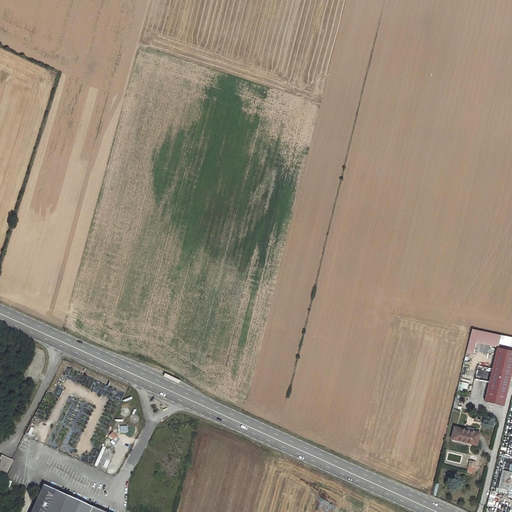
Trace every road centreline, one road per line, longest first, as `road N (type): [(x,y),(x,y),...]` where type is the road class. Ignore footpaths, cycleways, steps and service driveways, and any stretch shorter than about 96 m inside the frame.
road 1 (primary): [(62,342),(437,511)]
road 2 (unclassified): [(0,448),(33,406),(62,342)]
